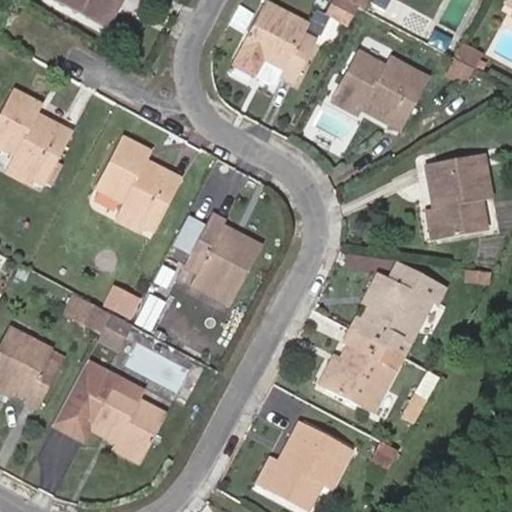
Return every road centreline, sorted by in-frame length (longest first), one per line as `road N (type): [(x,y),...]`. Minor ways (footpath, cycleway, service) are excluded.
road 1 (residential): [(152,511),(176,501),(311,248),(317,201),(283,150),(223,124),(192,61),(228,0)]
road 2 (unknown): [(207,92),(67,50)]
